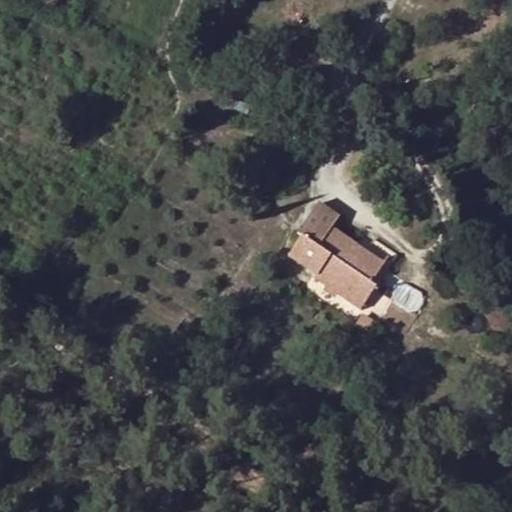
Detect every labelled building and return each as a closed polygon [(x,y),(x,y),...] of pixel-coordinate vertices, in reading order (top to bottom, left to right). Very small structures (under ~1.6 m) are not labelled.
[(70,0),(44,0),(65,11),(70,0)] [(296,92),(276,81),(264,104),(285,115),(296,92)] [(375,287),(368,282),(382,262),(363,250),(357,259),(349,254),(352,249),(327,232),(330,228),(337,217),(317,204),(297,234),(301,237),(288,255),(316,275),(313,279),(359,309),(375,287)] [(349,254),(357,259),(363,250),(330,228),(327,232),(352,249),(349,254)] [(373,326),(361,318),(355,326),(366,335),(373,326)]
